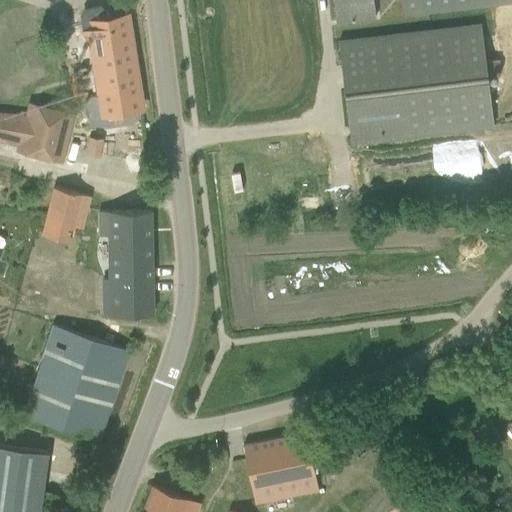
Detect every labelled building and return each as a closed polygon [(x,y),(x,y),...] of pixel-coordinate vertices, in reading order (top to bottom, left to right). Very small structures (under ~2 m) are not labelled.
[(332,0),(336,25),(375,19),(372,0),(332,0)] [(511,0),(401,0),(403,15),(511,1),(511,0)] [(136,109),(141,108),(127,15),(120,16),(119,4),(112,5),(110,9),(104,9),(99,7),(89,8),(83,12),(80,17),(82,20),(82,29),(86,35),(89,35),(98,95),(89,96),(83,101),(89,109),(91,123),(103,126),(138,120),(136,109)] [(482,26),(338,42),(349,142),(492,126),(486,73),(498,72),(498,60),(485,61),(482,26)] [(62,163),(74,113),(28,102),(24,114),(0,111),(0,142),(17,146),(15,151),(62,163)] [(84,158),(99,160),(102,139),(87,136),(84,158)] [(82,228),(90,197),(52,187),(37,245),(36,247),(68,255),(73,234),(72,234),(73,229),(74,229),(75,227),(82,228)] [(104,314),(152,314),(149,210),(98,211),(98,266),(103,266),(104,314)] [(8,276),(25,280),(28,267),(11,264),(8,276)] [(130,350),(52,324),(21,415),(99,441),(130,350)] [(511,403),(470,435),(464,428),(419,463),(432,480),(443,471),(441,468),(447,464),(451,468),(457,464),(456,462),(461,459),(460,457),(461,456),(459,454),(482,436),(486,441),(497,432),(511,450),(511,403)] [(242,445),(255,504),(317,492),(315,479),(310,454),(305,432),(242,445)] [(0,445),(0,511),(40,511),(48,451),(0,445)] [(141,511),(196,511),(200,502),(152,484),(141,511)]
